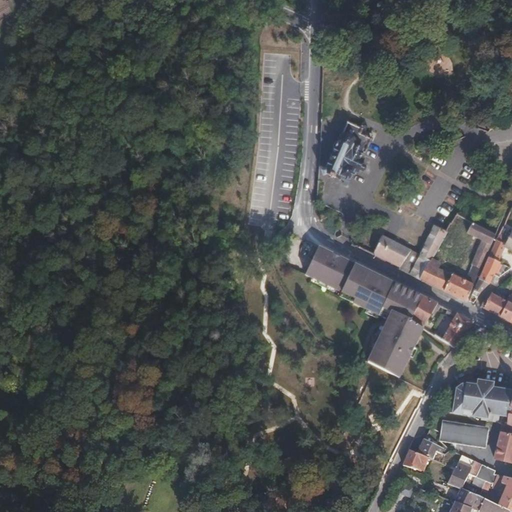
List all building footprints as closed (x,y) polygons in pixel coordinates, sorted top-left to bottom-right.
[(363,130),(348,123),(326,173),(341,180),(342,177),(351,181),(354,173),(357,174),(363,160),(360,158),(363,153),(365,154),(372,140),(361,135),(363,130)] [(481,270),(496,236),(473,225),(468,235),(484,243),(474,267),(481,270)] [(429,266),(448,233),(435,227),(420,256),(383,237),(377,248),(373,255),(399,268),(398,270),(420,280),(429,266)] [(504,245),(497,241),(489,258),(498,262),(504,250),(504,245)] [(337,291),(349,263),(319,248),(305,276),(337,291)] [(489,258),(470,301),(474,304),(480,294),(490,283),(495,274),(500,277),(510,270),(511,269),(498,262),(489,258)] [(379,278),(349,263),(337,291),(355,299),(353,304),(388,321),(367,363),(399,379),(423,329),(422,329),(412,323),(426,300),(381,278),(379,278)] [(420,280),(466,302),(473,286),(429,266),(420,280)] [(487,296),(481,307),(500,318),(509,303),(491,294),(489,297),(487,296)] [(437,305),(426,300),(412,323),(422,329),(437,305)] [(511,304),(509,303),(500,318),(511,323),(511,304)] [(442,341),(455,349),(468,333),(474,323),(458,315),(442,341)] [(459,389),(457,399),(454,413),(488,419),(488,421),(499,424),(500,416),(509,417),(507,426),(511,426),(511,391),(495,388),(496,383),(478,380),(477,386),(467,384),(466,384),(464,384),(459,389)] [(445,395),(448,396),(457,399),(459,389),(464,384),(456,383),(450,386),(445,395)] [(454,413),(457,399),(448,396),(445,413),(451,414),(450,418),(449,418),(446,437),(491,446),(495,427),(453,419),(454,413)] [(511,436),(501,435),(495,461),(511,464),(511,436)] [(420,454),(431,458),(435,460),(436,460),(439,452),(441,446),(426,440),(420,454)] [(411,450),(404,466),(408,467),(419,470),(420,469),(425,471),(431,458),(420,454),(411,450)] [(470,474),(476,463),(463,456),(457,471),(450,484),(461,489),(462,489),(470,474)] [(375,469),(385,476),(386,477),(390,470),(388,468),(390,464),(380,459),(375,469)] [(476,463),(470,474),(486,481),(495,484),(496,480),(493,479),(495,472),(476,463)] [(419,484),(421,477),(406,473),(404,481),(418,487),(417,490),(425,492),(426,486),(419,484)] [(511,511),(511,479),(497,475),(496,480),(495,484),(494,488),(500,490),(501,487),(504,488),(505,484),(507,485),(498,505),(505,509),(511,511)] [(419,484),(426,486),(428,483),(425,478),(421,477),(419,484)] [(480,511),(485,500),(480,497),(462,489),(461,489),(456,503),(472,509),(478,511),(480,511)] [(504,511),(505,509),(498,505),(485,500),(480,511),(504,511)] [(456,503),(451,511),(470,511),(472,509),(456,503)]
